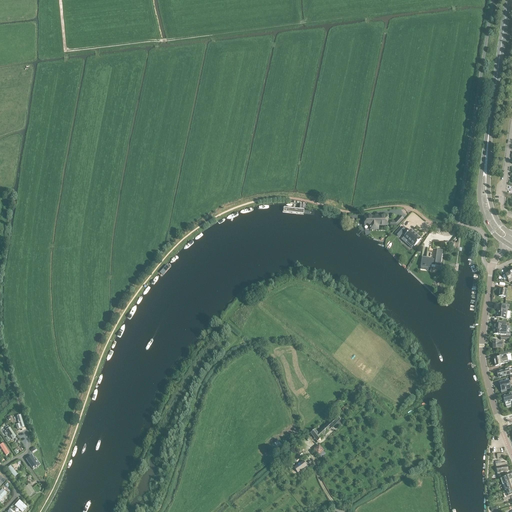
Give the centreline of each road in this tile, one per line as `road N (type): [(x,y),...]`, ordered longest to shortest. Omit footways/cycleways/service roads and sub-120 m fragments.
road 1 (track): [(65,50),(315,21),(364,4),(367,24)]
road 2 (unclassified): [(500,424),(482,351),(491,268)]
road 3 (secondary): [(488,132),(507,0)]
road 4 (secondary): [(488,132),(479,202),(487,226),(507,244)]
